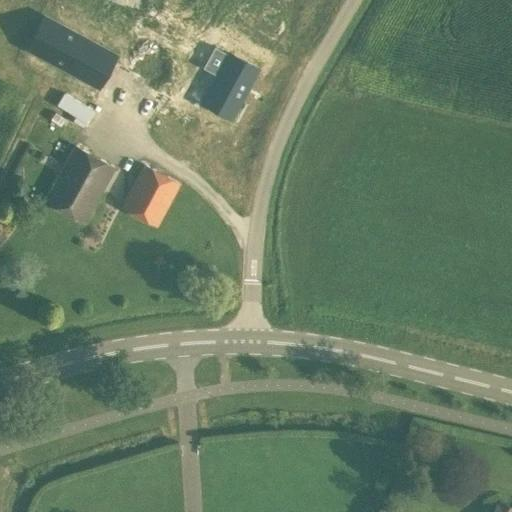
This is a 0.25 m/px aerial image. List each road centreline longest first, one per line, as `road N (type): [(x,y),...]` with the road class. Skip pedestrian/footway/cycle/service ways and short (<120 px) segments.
road 1 (residential): [(350,0),(272,148),(251,249),(246,337)]
road 2 (secondary): [(511,393),(246,337)]
road 3 (secondary): [(246,337),(133,350),(0,385)]
